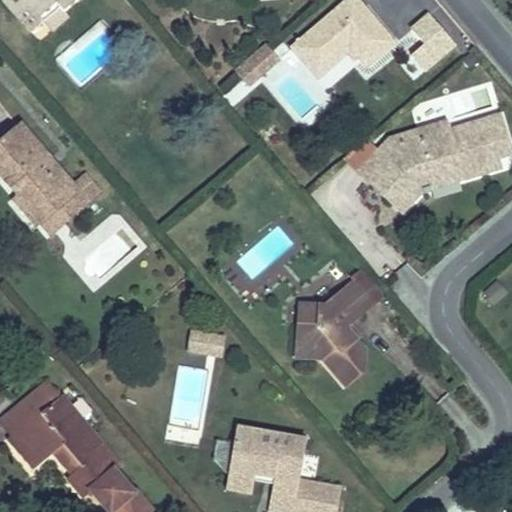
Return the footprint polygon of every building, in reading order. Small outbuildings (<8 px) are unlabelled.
[(29,2),(44,20),(61,4),(65,9),(76,0),(6,0),(17,12),(29,2)] [(356,0),(345,0),(298,40),(325,72),(344,54),(352,48),(359,56),(362,60),(367,65),(394,43),(356,0)] [(44,20),(29,2),(17,12),(32,30),(44,20)] [(61,4),(44,20),(52,29),(69,13),(65,9),(61,4)] [(453,43),(427,12),(410,27),(423,42),(409,53),(423,69),(453,43)] [(325,72),(298,40),(289,49),(315,80),(320,76),(325,72)] [(265,46),(234,73),(249,89),(279,62),(265,46)] [(352,63),(359,56),(352,48),(344,54),(352,63)] [(354,167),(387,197),(408,174),(454,160),(456,164),(466,161),(469,171),(496,163),(492,151),(506,146),(494,106),(443,122),(440,115),(416,122),(386,131),(381,137),(354,167)] [(0,144),(0,175),(40,224),(77,192),(72,185),(56,167),(50,172),(42,162),(48,157),(44,152),(22,126),(0,144)] [(56,167),(48,157),(42,162),(50,172),(56,167)] [(408,174),(387,197),(401,209),(417,191),(471,175),(469,171),(466,161),(456,164),(454,160),(408,174)] [(77,192),(40,224),(51,237),(99,196),(82,177),(72,185),(77,192)] [(344,288),(342,290),(362,313),(373,304),(353,280),(344,288)] [(362,313),(342,290),(324,306),(299,304),(297,358),(318,359),(323,359),(346,386),(364,371),(364,350),(355,340),(351,343),(341,331),(349,324),(362,313)] [(351,343),(355,340),(359,336),(349,324),(341,331),(351,343)] [(218,344),(189,339),(186,355),(216,359),(218,344)] [(46,383),(43,386),(57,403),(60,400),(46,383)] [(57,403),(43,386),(0,423),(15,439),(10,444),(35,472),(63,447),(81,468),(69,479),(86,498),(93,492),(110,511),(151,511),(153,511),(137,492),(135,493),(116,472),(121,467),(87,428),(81,421),(61,398),(60,400),(57,403)] [(235,429),(233,441),(248,431),(235,429)] [(233,441),(228,477),(254,481),(255,471),(274,475),(274,480),(299,483),(299,482),(300,475),(303,452),(305,440),(248,431),(233,441)] [(255,471),(254,481),(273,484),(274,480),(274,475),(255,471)] [(254,481),(228,477),(226,488),(252,492),(254,481)] [(274,480),(273,484),(269,511),(304,511),(309,483),(299,482),(299,483),(274,480)] [(309,483),(304,511),(338,511),(342,488),(309,483)]
